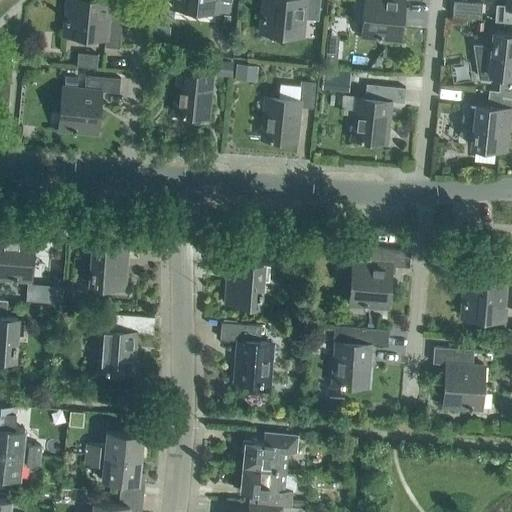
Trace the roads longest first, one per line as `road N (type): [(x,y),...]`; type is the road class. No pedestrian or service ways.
road 1 (residential): [(174,511),(183,406),(180,178)]
road 2 (residential): [(180,178),(423,192)]
road 3 (residential): [(409,399),(423,192)]
road 4 (residential): [(423,192),(436,0)]
road 5 (residential): [(127,176),(142,0)]
road 6 (residential): [(0,158),(16,168),(127,176)]
